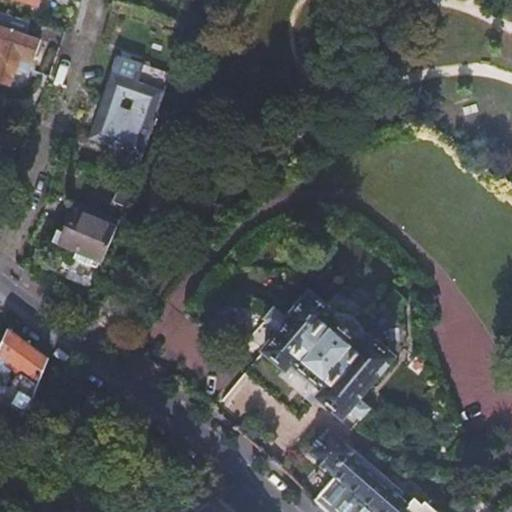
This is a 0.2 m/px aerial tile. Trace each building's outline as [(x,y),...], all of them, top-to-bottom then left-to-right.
[(25,22),(0,13),(0,79),(9,82),(19,53),(33,58),(40,38),(22,32),(25,22)] [(117,55),(88,138),(107,145),(111,136),(122,140),(120,149),(138,156),(168,74),(117,55)] [(116,225),(64,204),(45,249),(97,271),(116,225)] [(287,324),(266,353),(288,370),(292,364),(325,390),(320,397),(344,416),(349,409),(362,419),(371,407),(359,397),(393,353),(369,334),(362,342),(330,317),(334,311),(307,291),(284,322),(287,324)] [(39,381),(48,358),(9,329),(0,351),(0,352),(6,357),(4,362),(28,380),(30,375),(39,381)] [(335,476),(313,499),(326,511),(429,511),(425,508),(422,511),(414,504),(410,508),(330,435),(313,455),(335,476)]
